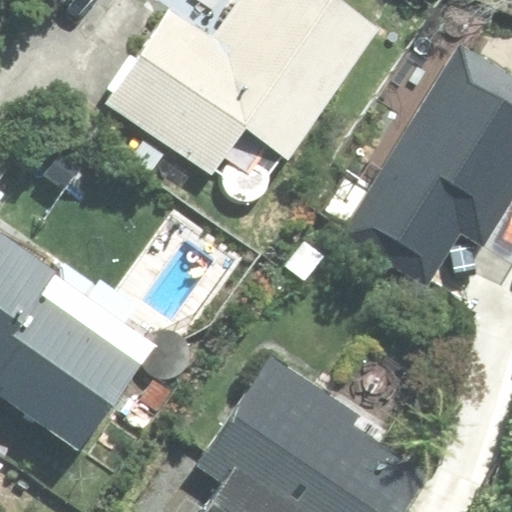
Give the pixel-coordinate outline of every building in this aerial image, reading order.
[(170,17),(105,109),(213,184),(249,143),(288,171),(380,41),(322,0),(247,0),(213,48),(170,17)] [(511,85),(463,54),(342,241),(429,297),(462,246),(483,259),(511,214),(511,85)] [(30,138),(36,164),(59,159),(52,132),(30,138)] [(143,146),(129,165),(151,180),(164,161),(143,146)] [(142,362),(58,299),(63,292),(0,247),(0,407),(81,466),(142,379),(134,373),(142,362)] [(420,511),(436,490),(356,437),(362,428),(271,366),(196,475),(225,493),(212,511),(420,511)] [(154,386),(139,406),(154,417),(169,398),(154,386)]
